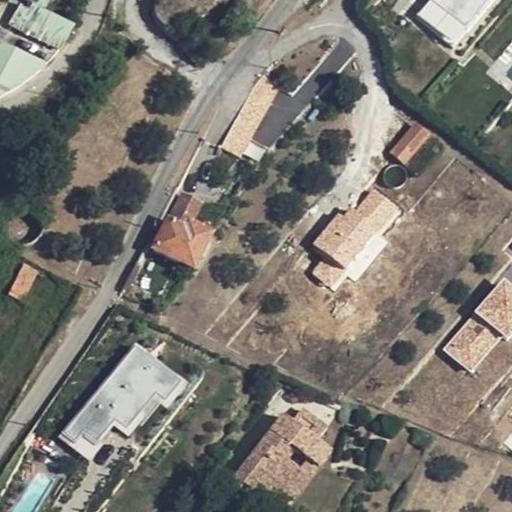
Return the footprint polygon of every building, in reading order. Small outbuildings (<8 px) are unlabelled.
[(21,0),(9,25),(61,50),(74,21),(46,8),(49,0),(21,0)] [(429,0),(424,0),(414,14),(460,51),(500,0),(433,0),(432,2),(429,0)] [(196,62),(207,55),(211,51),(197,31),(182,41),(196,62)] [(262,75),(258,83),(277,93),(280,86),(262,75)] [(254,133),(268,108),(277,93),(258,83),(222,147),(240,157),(254,133)] [(280,115),(268,108),(254,133),(269,134),(280,115)] [(404,165),(428,137),(415,126),(391,153),(404,165)] [(437,145),(428,137),(404,165),(411,171),(417,163),(419,165),(437,145)] [(386,185),(375,175),(355,199),(367,209),(386,185)] [(153,251),(190,270),(193,272),(212,239),(208,235),(192,227),(201,204),(182,195),(153,251)] [(24,266),(18,275),(32,282),(37,272),(24,266)] [(32,282),(18,275),(8,295),(23,302),(32,282)] [(511,289),(505,283),(444,348),(471,373),(504,336),(508,340),(511,335),(511,289)] [(173,410),(192,386),(138,345),(65,438),(93,460),(119,427),(134,438),(162,401),(173,410)] [(283,418),(271,433),(275,438),(268,448),(263,443),(231,485),(245,496),(248,498),(254,492),(274,508),(281,500),(301,473),(299,472),(287,463),(295,453),(306,461),(309,464),(322,448),(317,443),(327,431),(302,410),(292,424),(283,418)] [(271,433),(263,443),(268,448),(275,438),(271,433)] [(306,461),(299,472),(301,473),(281,500),(290,507),(331,455),(322,448),(309,464),(306,461)] [(253,511),(270,511),(274,508),(254,492),(248,498),(245,496),(241,501),(253,511)]
